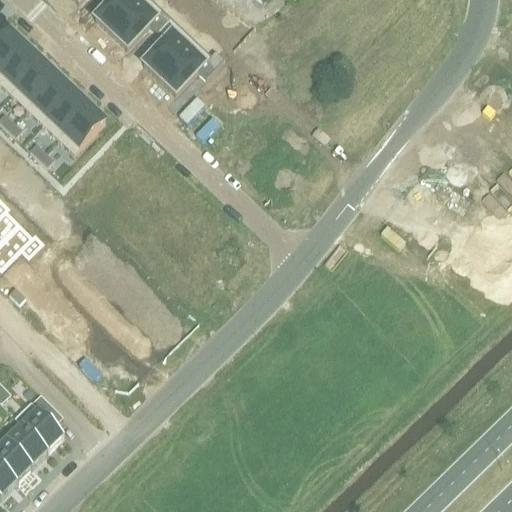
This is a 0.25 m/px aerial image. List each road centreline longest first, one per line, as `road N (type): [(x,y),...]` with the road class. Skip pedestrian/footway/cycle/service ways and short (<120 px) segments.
road 1 (residential): [(300,260),(24,0)]
road 2 (unclassified): [(55,511),(241,330),(300,260)]
road 3 (unclassified): [(300,260),(474,48),(484,0)]
road 4 (primary): [(511,426),(423,511)]
